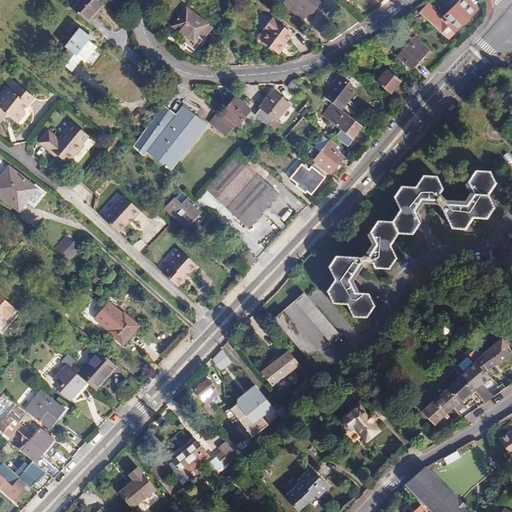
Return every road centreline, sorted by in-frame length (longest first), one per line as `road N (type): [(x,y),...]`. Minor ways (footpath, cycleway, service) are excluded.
road 1 (residential): [(143,0),(142,25),(164,62),(187,74),(227,77),(313,65),(409,0)]
road 2 (residential): [(218,327),(0,143)]
road 3 (tertiary): [(44,511),(218,327)]
road 4 (tertiary): [(218,327),(388,142)]
road 5 (unclassified): [(362,511),(419,462),(511,401)]
road 6 (tertiary): [(505,8),(388,142)]
road 7 (tertiary): [(388,142),(511,24)]
